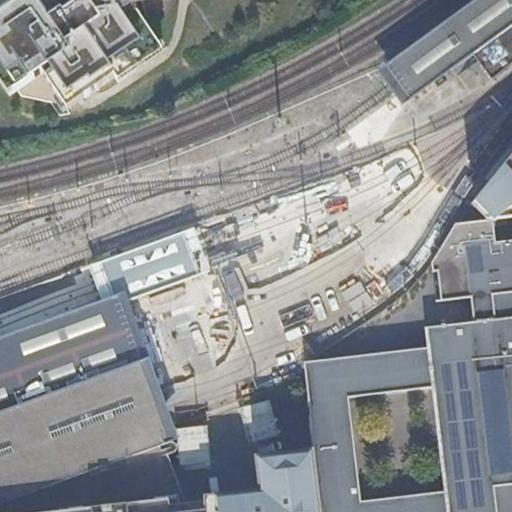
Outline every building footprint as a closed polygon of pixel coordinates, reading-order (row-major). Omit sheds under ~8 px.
[(14,0),(0,10),(0,68),(13,87),(38,71),(61,104),(79,92),(81,95),(95,85),(93,82),(108,71),(110,74),(140,56),(137,51),(153,40),(148,33),(134,13),(131,0),(14,0)] [(142,0),(131,0),(134,13),(148,33),(142,0)] [(511,0),(474,0),(391,61),(405,79),(416,94),(478,50),(496,75),(504,69),(511,63),(511,62),(511,0)] [(140,56),(110,74),(115,81),(159,50),(153,40),(137,51),(140,56)] [(0,68),(0,85),(5,93),(13,87),(0,68)] [(108,71),(93,82),(95,85),(110,74),(108,71)] [(478,200),(497,219),(511,217),(511,152),(509,150),(490,174),(494,178),(476,201),(476,202),(478,200)] [(406,351),(409,391),(432,388),(465,384),(480,382),(479,371),(504,368),(505,370),(511,369),(511,240),(496,243),(487,244),(484,222),(494,221),(494,220),(456,224),(444,244),(441,249),(432,262),(433,272),(438,271),(467,268),(471,299),(473,322),(425,328),(428,348),(406,351)] [(496,243),(494,221),(484,222),(487,244),(496,243)] [(437,303),(471,299),(467,268),(438,271),(440,283),(434,284),(437,303)] [(168,426),(173,424),(169,412),(159,385),(144,343),(133,313),(126,294),(112,299),(119,318),(130,348),(145,390),(155,417),(165,444),(170,442),(168,426)] [(119,318),(112,299),(0,339),(0,503),(165,444),(155,417),(145,390),(130,348),(119,318)] [(406,351),(304,362),(306,376),(315,452),(322,511),(416,511),(416,495),(361,501),(349,398),(409,391),(406,351)] [(465,384),(477,488),(491,487),(489,475),(491,475),(493,495),(511,493),(511,369),(505,370),(504,368),(479,371),(480,382),(465,384)] [(432,388),(445,492),(477,488),(465,384),(432,388)] [(179,439),(173,424),(168,426),(170,442),(179,439)] [(171,442),(170,442),(165,444),(0,503),(0,511),(207,511),(206,501),(186,503),(169,455),(174,453),(174,452),(175,452),(176,452),(176,451),(177,451),(177,450),(177,449),(178,448),(178,447),(177,447),(177,446),(177,445),(177,444),(176,444),(176,443),(175,443),(175,442),(174,442),(173,442),(172,442),(171,442)] [(320,511),(318,489),(313,452),(255,458),(259,495),(206,501),(207,511),(320,511)] [(416,495),(416,511),(511,511),(511,493),(493,495),(491,475),(489,475),(491,487),(477,488),(445,492),(416,495)]
